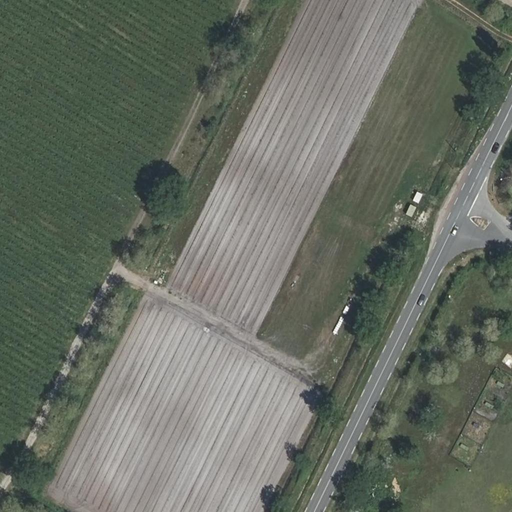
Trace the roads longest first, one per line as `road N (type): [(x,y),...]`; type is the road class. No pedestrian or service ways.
road 1 (track): [(115,275),(154,286),(299,366),(326,352),(372,235),(248,164),(220,159),(152,272)]
road 2 (track): [(246,0),(0,495)]
road 3 (primary): [(455,223),(315,511)]
